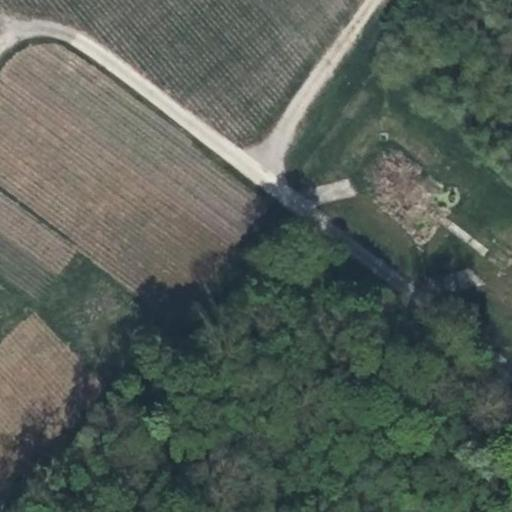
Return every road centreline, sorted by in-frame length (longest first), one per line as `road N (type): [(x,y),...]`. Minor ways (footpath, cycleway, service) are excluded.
road 1 (unclassified): [(511,376),(261,171),(68,28)]
road 2 (track): [(373,0),(261,171)]
